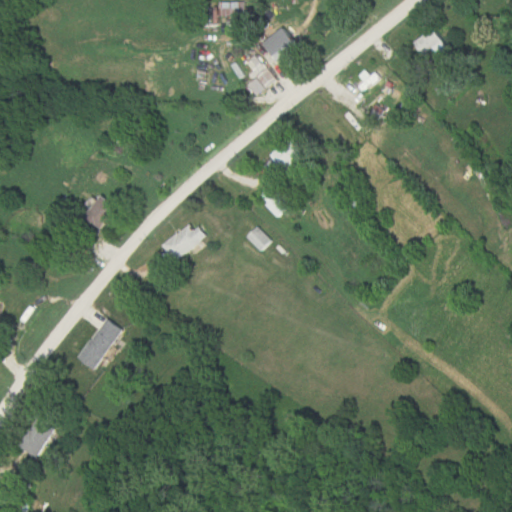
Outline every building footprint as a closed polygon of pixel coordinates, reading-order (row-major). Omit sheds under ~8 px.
[(219,2),(219,20),(243,20),(243,2),(219,2)] [(262,43),(278,64),(299,49),(283,28),(262,43)] [(423,58),(434,51),(437,56),(447,51),(435,29),(413,41),(423,58)] [(246,82),(254,96),(277,83),(269,69),(246,82)] [(305,152),(290,137),(270,158),(285,172),(305,152)] [(350,202),(360,215),(369,208),(359,194),(350,202)] [(96,235),(116,208),(99,196),(79,224),(96,235)] [(265,206),(278,218),(288,208),(275,196),(265,206)] [(262,250),(271,241),(257,228),(248,237),(262,250)] [(123,332),(105,319),(77,359),(95,372),(123,332)] [(39,460),(57,428),(40,418),(22,450),(39,460)]
